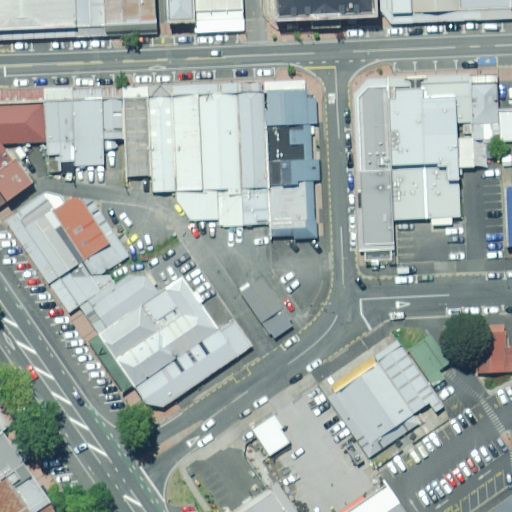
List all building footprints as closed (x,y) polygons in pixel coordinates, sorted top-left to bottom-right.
[(0,0),(0,36),(70,35),(69,0),(0,0)] [(69,0),(70,35),(95,34),(94,0),(69,0)] [(94,0),(95,34),(154,33),(153,0),(94,0)] [(240,0),(182,0),(183,27),(241,26),(240,0)] [(374,19),(373,0),(275,0),(276,21),(374,19)] [(383,0),(384,22),(507,19),(506,0),(383,0)] [(488,91),(463,91),(464,135),(489,134),(488,91)] [(307,92),(265,94),(268,195),(313,194),(307,92)] [(265,94),(238,95),(243,226),(269,224),(268,195),(265,94)] [(238,95),(171,98),(176,192),(191,221),(219,220),(219,227),(243,226),(238,95)] [(152,178),(153,193),(174,192),(176,192),(171,98),(149,99),(152,178)] [(152,178),(149,99),(123,101),(125,141),(128,178),(152,178)] [(460,99),(385,101),(387,175),(462,173),(460,99)] [(125,141),(123,101),(102,102),(104,141),(125,141)] [(387,175),(385,101),(353,101),(357,257),(389,256),(388,231),(387,184),(387,175)] [(104,141),(102,102),(73,103),(75,163),(75,168),(105,166),(104,141)] [(75,163),(73,103),(44,104),(47,143),(49,157),(60,156),(61,164),(75,163)] [(0,172),(13,163),(3,145),(47,143),(44,104),(0,104),(0,172)] [(511,115),(511,122),(494,122),(495,154),(511,153),(511,115)] [(13,163),(0,172),(0,194),(8,206),(33,185),(16,161),(13,163)] [(451,183),(387,184),(388,231),(452,229),(451,183)] [(60,197),(47,194),(16,215),(59,279),(110,246),(82,202),(71,201),(65,204),(60,197)] [(313,194),(269,196),(271,239),(315,238),(313,194)] [(511,197),(498,197),(500,250),(511,249),(511,197)] [(93,278),(120,262),(110,246),(59,279),(80,308),(115,285),(110,278),(93,278)] [(115,285),(80,308),(99,336),(159,294),(147,276),(129,276),(115,285)] [(183,317),(202,342),(219,330),(182,279),(166,292),(183,317)] [(267,285),(241,303),(265,338),(291,320),(267,285)] [(99,336),(98,337),(116,363),(183,317),(166,292),(99,336)] [(183,317),(116,363),(134,390),(202,342),(183,317)] [(202,342),(134,390),(147,407),(163,409),(253,348),(235,322),(221,332),(219,330),(202,342)] [(511,335),(460,336),(461,381),(511,380),(511,335)] [(387,349),(362,366),(399,419),(424,402),(387,349)] [(399,419),(362,366),(310,403),(351,461),(403,425),(399,419)] [(272,416),(252,430),(270,457),(290,443),(272,416)] [(0,511),(29,511),(0,469),(0,511)] [(293,511),(277,487),(238,511),(293,511)] [(403,511),(387,487),(350,511),(403,511)]
